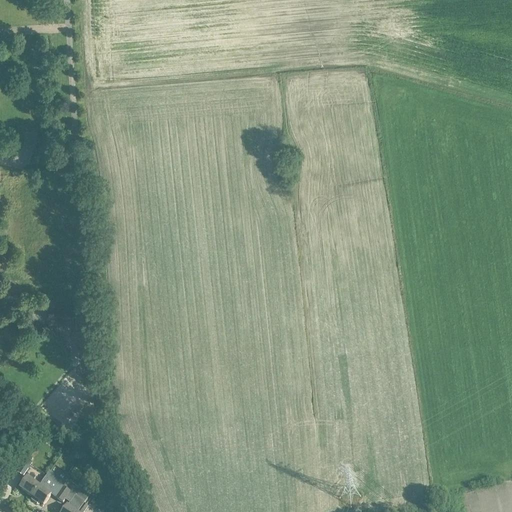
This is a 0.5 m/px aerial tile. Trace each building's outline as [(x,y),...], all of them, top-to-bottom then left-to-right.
[(48,228),(47,255),(64,255),(64,229),(48,228)] [(79,358),(91,357),(92,357),(90,338),(89,338),(87,311),(84,311),(76,312),(75,312),(76,322),(79,358)] [(9,412),(2,421),(11,427),(13,425),(14,426),(19,419),(18,419),(19,417),(10,410),(9,412)] [(58,437),(53,433),(50,439),(55,442),(58,437)] [(32,464),(30,462),(27,460),(17,473),(23,477),(32,464)] [(99,484),(108,472),(103,469),(95,480),(99,484)] [(39,487),(46,478),(43,476),(37,485),(33,482),(35,477),(36,476),(35,475),(34,476),(30,474),(27,478),(20,489),(32,497),(39,487)] [(54,491),(51,488),(52,487),(51,487),(50,488),(46,491),(42,488),(39,487),(32,498),(34,499),(33,501),(39,505),(40,503),(44,506),(51,495),(52,494),(54,491)] [(64,488),(57,497),(56,498),(63,503),(65,500),(67,497),(71,493),(67,490),(64,488)] [(78,511),(79,510),(70,503),(63,511),(78,511)]
